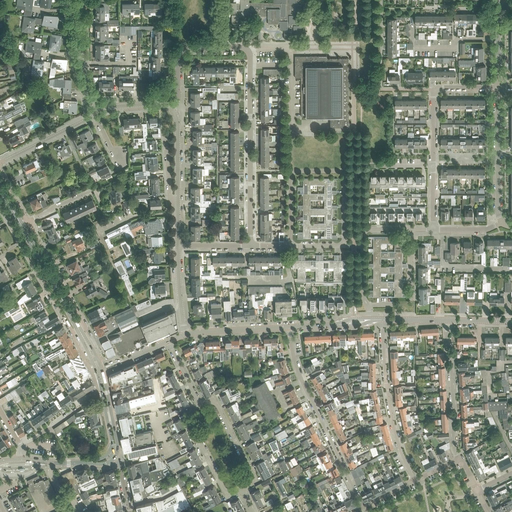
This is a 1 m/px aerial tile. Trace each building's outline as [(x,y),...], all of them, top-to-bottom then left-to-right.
[(17,0),(16,7),(25,8),(24,15),(31,16),(32,9),(32,0),(17,0)] [(265,7),(267,7),(267,3),(249,3),(249,0),(233,0),(233,3),(229,3),(229,11),(232,11),(232,23),(240,23),(240,20),(249,20),(249,17),(259,17),(259,14),(261,14),(261,10),(265,10),(265,7)] [(261,14),(261,16),(268,16),(268,24),(280,24),(280,29),(285,29),(285,40),(292,40),(292,34),(301,34),(301,25),(297,25),(297,13),(301,13),(301,8),(304,8),(304,10),(310,10),(310,8),(311,8),(310,0),(273,0),(274,3),(267,3),(267,7),(265,7),(265,10),(261,10),(261,14)] [(95,13),(109,13),(109,3),(101,3),(101,6),(95,6),(95,9),(95,10),(95,13)] [(139,14),(139,4),(139,3),(130,4),(130,14),(130,18),(133,18),(133,14),(139,14)] [(144,4),(144,14),(153,14),(153,3),(144,4)] [(153,14),(161,14),(161,3),(153,3),(153,14)] [(122,4),(122,14),(130,14),(130,4),(122,4)] [(57,27),(59,17),(43,14),(43,19),(42,24),(42,25),(57,27)] [(34,23),(42,24),(43,19),(24,16),(21,31),(33,33),(34,23)] [(388,25),(397,25),(399,25),(399,22),(398,22),(398,19),(401,19),(404,19),(404,17),(393,17),(393,19),(388,19),(388,25)] [(125,29),(128,29),(130,29),(130,26),(120,26),(120,35),(125,35),(125,29)] [(136,29),(142,29),(142,26),(130,26),(130,29),(131,29),(131,35),(136,35),(136,29)] [(107,42),(112,42),(119,42),(119,39),(113,39),(113,38),(111,37),(109,37),(109,36),(109,32),(104,32),(96,32),(96,40),(107,40),(107,42)] [(61,36),(51,34),(48,49),(59,51),(61,36)] [(26,40),(25,50),(35,52),(33,60),(39,60),(42,42),(26,40)] [(468,60),(458,60),(458,63),(468,63),(474,63),(479,63),(479,60),(483,60),(483,53),(475,54),(475,57),(474,57),(474,58),(473,58),(473,60),(468,60)] [(301,78),(301,116),(330,116),(331,127),(343,127),(349,127),(349,85),(350,85),(350,72),(349,72),(349,58),(327,58),(319,58),(319,56),(295,56),(295,78),(301,78)] [(51,68),(61,70),(66,70),(67,60),(52,58),(51,62),(51,68)] [(41,76),(43,67),(51,68),(51,62),(39,60),(33,60),(31,75),(41,76)] [(474,66),(474,72),(477,72),(486,72),(486,66),(481,66),(479,66),(479,63),(474,63),(474,66)] [(391,82),(399,82),(399,75),(399,72),(395,72),(395,69),(390,69),(390,73),(391,73),(391,82)] [(408,80),(408,82),(416,82),(416,73),(408,73),(408,69),(402,69),(402,73),(406,73),(406,80),(408,80)] [(423,72),(416,73),(416,82),(423,82),(422,80),(425,80),(425,71),(423,71),(423,72)] [(71,80),(54,79),(53,86),(63,87),(62,91),(63,92),(63,96),(71,97),(71,92),(68,92),(68,89),(70,90),(71,80)] [(64,102),(60,102),(60,107),(69,108),(69,113),(76,114),(77,103),(75,102),(75,101),(71,101),(71,97),(63,96),(62,100),(64,100),(64,102)] [(0,119),(3,119),(3,120),(23,111),(21,106),(3,114),(3,115),(0,115),(0,119)] [(149,120),(146,120),(147,128),(150,127),(153,126),(153,128),(160,127),(159,123),(157,123),(157,117),(149,117),(149,120)] [(16,127),(23,123),(21,118),(14,122),(16,127)] [(124,135),(123,130),(133,129),(132,118),(128,119),(128,118),(127,119),(123,119),(124,127),(119,127),(119,135),(124,135)] [(141,125),(140,118),(132,118),(133,129),(143,128),(143,125),(141,125)] [(191,125),(199,125),(199,128),(212,128),(212,125),(204,125),(204,118),(191,119),(191,125)] [(23,123),(16,127),(18,131),(19,130),(20,133),(9,139),(12,145),(20,141),(21,142),(25,139),(22,134),(24,134),(29,131),(26,127),(32,124),(29,120),(23,123)] [(211,130),(212,130),(212,128),(199,128),(198,128),(198,131),(197,131),(193,131),(193,137),(202,137),(202,134),(211,134),(211,130)] [(72,141),(76,149),(79,148),(81,147),(86,144),(85,142),(93,138),(89,129),(80,134),(84,142),(77,145),(74,140),(72,141)] [(148,141),(144,141),(145,149),(149,149),(156,148),(156,140),(148,141)] [(64,159),(70,156),(69,153),(72,152),(69,144),(65,146),(63,142),(54,147),(57,151),(59,156),(62,155),(64,159)] [(86,144),(81,147),(84,152),(90,149),(91,153),(98,150),(94,143),(87,147),(86,144)] [(95,161),(97,165),(105,162),(101,155),(94,158),(93,155),(86,158),(89,164),(95,161)] [(206,166),(211,166),(211,163),(204,163),(204,160),(205,160),(205,156),(202,156),(193,156),(193,163),(195,163),(196,163),(198,163),(198,166),(206,166)] [(25,165),(23,166),(26,173),(27,172),(31,182),(33,182),(36,180),(39,179),(37,175),(32,177),(30,171),(31,170),(40,166),(39,164),(37,160),(34,161),(33,161),(26,164),(24,165),(25,165)] [(136,176),(140,176),(147,175),(150,175),(149,170),(158,170),(157,163),(145,164),(142,164),(143,171),(137,172),(134,173),(135,176),(136,176)] [(100,174),(102,178),(105,176),(106,179),(112,177),(110,174),(111,174),(107,166),(97,171),(98,175),(100,174)] [(261,177),(261,183),(269,183),(269,177),(271,177),(271,174),(264,174),(264,177),(261,177)] [(380,187),(380,188),(380,182),(377,182),(377,175),(371,175),(371,182),(370,182),(370,181),(370,188),(370,187),(380,187)] [(386,175),(380,175),(380,182),(380,188),(380,187),(389,187),(389,188),(389,182),(386,182),(386,175)] [(389,182),(389,188),(389,187),(398,187),(398,188),(398,182),(395,182),(395,175),(389,175),(389,182)] [(398,182),(398,188),(398,187),(407,187),(407,188),(407,182),(404,182),(404,175),(398,175),(398,182)] [(413,175),(407,175),(407,182),(407,188),(407,187),(416,187),(416,188),(416,182),(413,182),(413,175)] [(416,182),(416,188),(416,187),(425,187),(425,188),(425,180),(425,182),(422,182),(422,175),(416,175),(416,182)] [(158,177),(148,178),(149,186),(151,186),(159,185),(158,177)] [(310,184),(318,184),(318,178),(298,178),(298,179),(303,179),(303,193),(298,193),(298,194),(311,194),(311,193),(311,189),(310,189),(310,184)] [(338,178),(318,178),(318,184),(325,184),(325,189),(324,189),(324,193),(324,194),(338,194),(338,193),(332,193),(332,179),(338,179),(338,178)] [(33,184),(25,187),(29,196),(36,193),(33,184)] [(150,194),(160,193),(159,185),(151,186),(149,186),(150,194)] [(111,196),(111,201),(120,201),(120,198),(121,197),(120,193),(120,190),(111,190),(111,191),(108,194),(111,196)] [(310,199),(318,199),(318,193),(311,193),(311,194),(298,194),(303,194),(303,208),(298,208),(311,208),(311,204),(310,204),(310,199)] [(324,193),(318,193),(318,199),(325,199),(325,204),(324,204),(324,208),(338,208),(332,208),(332,194),(338,194),(324,194),(324,193)] [(191,200),(195,200),(195,204),(211,204),(211,200),(203,200),(203,198),(201,198),(201,194),(191,194),(191,200)] [(41,206),(42,208),(47,206),(45,201),(42,202),(39,196),(29,201),(31,206),(32,208),(32,209),(33,209),(33,210),(41,206)] [(138,198),(133,199),(133,200),(138,199),(138,201),(144,201),(144,203),(150,202),(151,208),(161,207),(160,199),(150,200),(150,197),(149,198),(138,198)] [(84,200),(85,203),(82,204),(86,213),(96,208),(92,200),(89,201),(88,199),(84,200)] [(83,223),(86,222),(82,214),(86,213),(82,204),(79,206),(78,203),(75,205),(76,207),(72,209),(76,217),(80,216),(83,223)] [(195,207),(191,207),(191,213),(201,213),(201,209),(206,209),(206,207),(212,207),(212,203),(211,204),(195,204),(195,207)] [(377,219),(377,212),(380,212),(380,205),(380,207),(370,207),(370,205),(370,213),(370,212),(371,212),(371,219),(377,219)] [(386,212),(389,212),(389,205),(389,207),(380,207),(380,205),(380,212),(380,219),(386,219),(386,212)] [(395,219),(395,212),(398,212),(398,205),(398,207),(389,207),(389,205),(389,212),(389,219),(395,219)] [(404,219),(404,212),(407,212),(407,205),(407,207),(398,207),(398,205),(398,212),(398,219),(404,219)] [(413,212),(416,212),(416,205),(416,207),(407,207),(407,205),(407,212),(407,219),(413,219),(413,212)] [(416,205),(416,212),(416,219),(422,219),(422,212),(425,212),(425,214),(425,205),(425,207),(416,207),(416,205)] [(63,213),(67,222),(76,217),(72,209),(69,210),(68,208),(65,210),(66,212),(63,213)] [(310,214),(318,214),(318,208),(311,208),(298,208),(298,209),(303,209),(303,223),(298,223),(311,223),(311,219),(310,219),(310,214)] [(324,208),(318,208),(318,214),(325,214),(325,219),(324,219),(324,223),(338,223),(332,223),(332,209),(338,209),(338,208),(324,208)] [(146,225),(144,227),(145,229),(145,233),(147,233),(157,233),(161,233),(161,227),(162,227),(161,222),(157,218),(154,221),(147,221),(147,222),(147,225),(146,225)] [(128,225),(133,236),(137,235),(134,230),(139,228),(139,229),(144,227),(146,225),(147,225),(147,222),(144,222),(143,219),(129,226),(128,225)] [(45,232),(47,231),(48,234),(56,231),(52,222),(43,226),(45,232)] [(310,229),(318,229),(318,223),(311,223),(298,223),(303,223),(303,235),(298,235),(298,238),(311,238),(311,234),(310,234),(310,229)] [(324,223),(318,223),(318,229),(325,229),(325,234),(324,234),(324,236),(321,236),(321,238),(338,238),(332,238),(332,224),(338,224),(338,223),(324,223)] [(107,233),(106,234),(108,238),(105,239),(108,245),(109,248),(114,246),(112,243),(111,244),(109,239),(124,231),(127,239),(133,236),(128,225),(128,226),(128,227),(127,225),(126,225),(121,227),(122,228),(120,228),(119,227),(107,233)] [(85,246),(81,238),(90,234),(87,228),(74,235),(76,239),(72,241),(73,244),(74,244),(77,250),(78,250),(79,250),(81,249),(81,248),(85,246)] [(51,244),(60,240),(56,231),(48,234),(49,237),(48,238),(51,244)] [(272,241),(272,232),(261,232),(261,238),(265,238),(265,241),(272,241)] [(149,238),(149,240),(151,240),(152,246),(162,245),(161,236),(157,236),(157,233),(147,233),(147,238),(149,238)] [(368,252),(381,252),(381,248),(380,248),(380,243),(388,243),(388,237),(368,237),(373,237),(373,252),(368,252)] [(395,252),(407,252),(402,252),(402,237),(407,237),(388,237),(388,243),(396,243),(396,248),(395,248),(395,252)] [(133,253),(127,240),(120,243),(127,256),(133,253)] [(481,254),(481,261),(481,264),(486,266),(486,252),(483,252),(483,242),(479,242),(476,242),(476,251),(479,251),(479,254),(481,254)] [(421,246),(419,246),(419,253),(428,253),(428,246),(431,246),(431,243),(424,243),(424,244),(421,244),(421,246)] [(451,243),(451,252),(445,252),(445,261),(449,261),(452,261),(452,259),(454,259),(454,253),(459,253),(459,243),(451,243)] [(162,251),(149,251),(149,248),(142,249),(139,251),(139,253),(143,252),(143,253),(151,253),(152,254),(153,254),(153,262),(161,261),(160,259),(163,259),(162,251)] [(381,267),(381,263),(380,263),(380,258),(388,258),(388,252),(381,252),(368,252),(373,252),(373,266),(368,266),(368,267),(381,267)] [(407,252),(395,252),(388,252),(388,258),(396,258),(396,263),(395,263),(394,267),(407,267),(402,267),(402,252),(407,252)] [(298,281),(302,281),(302,255),(301,255),(301,260),(293,260),(293,259),(292,259),(292,268),(298,268),(298,281)] [(310,278),(306,278),(306,271),(311,271),(311,268),(311,260),(302,260),(302,255),(302,281),(306,281),(310,281),(310,278)] [(311,268),(311,271),(316,271),(316,281),(320,281),(320,255),(319,255),(319,260),(311,260),(311,268)] [(320,255),(320,281),(324,281),(324,270),(329,270),(329,260),(320,260),(320,255)] [(329,260),(329,270),(334,270),(334,281),(338,281),(338,255),(337,255),(337,260),(329,260)] [(338,281),(342,281),(342,271),(347,271),(347,259),(346,259),(346,260),(338,260),(338,255),(338,281)] [(11,265),(8,266),(12,274),(17,271),(16,268),(20,265),(15,256),(8,260),(11,265)] [(114,263),(122,279),(123,279),(123,278),(128,276),(120,259),(114,263)] [(79,265),(76,260),(67,265),(71,274),(80,269),(81,271),(89,268),(88,265),(83,267),(81,264),(79,265)] [(419,267),(419,274),(428,274),(428,269),(430,269),(430,267),(440,267),(440,264),(433,264),(429,264),(427,264),(427,267),(419,267)] [(211,265),(210,265),(211,272),(211,276),(211,277),(215,277),(220,276),(220,274),(215,274),(215,270),(213,270),(213,265),(211,265)] [(381,267),(368,267),(373,267),(373,281),(368,281),(368,282),(381,282),(381,281),(381,277),(380,277),(380,273),(388,273),(388,267),(381,267)] [(394,267),(388,267),(388,273),(396,273),(396,278),(394,277),(394,281),(394,282),(407,282),(407,281),(402,281),(402,267),(407,267),(394,267)] [(155,281),(158,281),(158,280),(161,279),(161,278),(164,278),(164,269),(148,270),(148,274),(155,273),(155,277),(151,278),(148,281),(148,284),(152,284),(152,283),(155,282),(155,281)] [(8,279),(7,277),(4,271),(1,273),(0,271),(0,279),(1,279),(3,282),(8,279)] [(88,275),(86,272),(79,275),(79,276),(75,278),(75,280),(74,281),(76,286),(81,284),(84,282),(82,277),(88,275)] [(25,298),(32,294),(36,291),(35,289),(33,287),(31,282),(28,276),(16,283),(19,289),(23,287),(27,293),(23,295),(25,298)] [(128,276),(123,278),(123,279),(130,295),(135,292),(128,276)] [(461,291),(464,291),(464,279),(460,279),(460,286),(452,286),(453,290),(452,290),(452,303),(460,303),(460,298),(460,294),(460,290),(461,291)] [(381,281),(381,282),(368,282),(373,282),(373,296),(368,296),(368,297),(381,297),(381,292),(381,290),(388,290),(388,287),(388,281),(386,281),(381,281)] [(407,282),(394,282),(394,281),(388,281),(388,287),(396,287),(396,292),(394,292),(394,297),(407,297),(407,296),(402,296),(402,282),(407,282)] [(100,289),(97,290),(93,283),(90,284),(91,287),(84,290),(88,297),(96,292),(97,293),(98,293),(105,297),(108,293),(100,289)] [(478,292),(474,291),(474,294),(475,294),(474,304),(482,304),(482,299),(482,293),(482,291),(486,291),(486,283),(482,283),(482,291),(478,291),(478,292)] [(10,289),(7,284),(2,287),(4,292),(10,289)] [(165,294),(165,284),(157,285),(157,286),(155,286),(155,285),(153,285),(150,285),(150,289),(155,289),(155,297),(159,297),(159,296),(165,296),(165,294)] [(193,292),(192,292),(192,294),(197,294),(203,294),(203,290),(201,290),(201,287),(203,287),(203,286),(193,286),(193,292)] [(268,300),(273,300),(273,297),(273,293),(273,292),(270,293),(266,294),(266,296),(265,300),(264,305),(264,317),(271,316),(271,309),(271,307),(267,307),(267,305),(268,300)] [(249,301),(249,302),(250,317),(256,317),(256,314),(262,314),(263,308),(264,305),(262,305),(261,300),(257,300),(252,301),(252,294),(257,294),(257,293),(248,293),(249,296),(249,301)] [(307,303),(310,303),(311,303),(311,297),(310,297),(310,299),(306,299),(306,293),(300,293),(300,297),(300,304),(300,303),(301,303),(301,310),(307,310),(307,303)] [(325,303),(328,303),(329,303),(329,294),(328,294),(328,299),(320,299),(320,297),(320,303),(319,303),(319,310),(325,310),(325,303)] [(334,301),(337,301),(338,301),(338,294),(337,294),(337,296),(329,296),(329,294),(329,303),(328,303),(328,308),(334,308),(334,301)] [(338,294),(338,301),(337,301),(337,308),(343,308),(343,301),(346,301),(346,302),(347,302),(347,294),(346,294),(346,296),(338,296),(338,294)] [(33,307),(35,310),(37,308),(37,309),(42,306),(44,305),(40,297),(33,301),(31,298),(24,302),(28,309),(33,307)] [(316,310),(316,303),(319,303),(320,303),(320,297),(319,297),(319,299),(311,299),(311,297),(311,303),(310,303),(310,310),(316,310)] [(213,316),(222,316),(222,311),(221,298),(216,298),(217,303),(211,303),(213,316)] [(137,311),(148,306),(151,304),(149,299),(135,305),(137,311)] [(276,300),(276,315),(278,315),(278,316),(288,316),(288,314),(292,314),(292,312),(297,311),(297,306),(296,306),(296,299),(295,300),(292,301),(292,299),(276,300)] [(230,301),(229,302),(229,301),(226,301),(224,301),(224,310),(226,310),(227,319),(232,319),(232,315),(231,304),(230,301)] [(243,302),(240,302),(240,308),(238,308),(238,309),(233,309),(234,315),(232,315),(232,319),(244,318),(243,302)] [(198,315),(204,315),(204,311),(202,311),(202,305),(199,305),(194,305),(194,312),(198,312),(198,315)] [(100,317),(102,320),(107,318),(105,314),(104,315),(100,307),(92,311),(87,314),(91,321),(100,317)] [(132,307),(114,315),(122,333),(140,325),(140,324),(132,307)] [(140,325),(145,337),(148,342),(177,329),(176,314),(175,314),(175,309),(167,313),(168,315),(142,326),(140,325)] [(38,322),(40,325),(44,323),(50,320),(49,320),(47,317),(48,316),(45,310),(35,316),(35,317),(34,317),(36,322),(37,321),(38,322)] [(94,325),(93,326),(98,335),(109,329),(107,326),(103,329),(102,327),(106,325),(106,323),(114,319),(112,315),(107,318),(102,320),(93,324),(94,325)] [(44,323),(40,325),(36,328),(37,328),(40,333),(59,324),(61,322),(57,316),(49,320),(50,320),(44,323)] [(56,332),(57,334),(65,330),(62,325),(46,334),(48,337),(53,334),(53,333),(56,332)] [(110,338),(110,339),(111,342),(112,343),(117,353),(119,354),(136,346),(137,347),(141,345),(141,344),(140,340),(140,339),(145,337),(140,325),(122,333),(110,338)] [(421,334),(422,335),(427,334),(428,338),(432,338),(432,334),(436,334),(436,339),(439,339),(438,328),(421,329),(421,330),(419,330),(419,334),(421,334)] [(50,345),(51,345),(68,335),(65,330),(57,334),(59,337),(56,339),(56,338),(48,342),(50,345)] [(62,342),(63,345),(71,340),(68,335),(51,345),(52,348),(59,344),(62,342)] [(278,337),(271,338),(271,344),(276,344),(278,349),(279,349),(280,352),(279,352),(277,353),(279,359),(284,357),(280,343),(278,344),(278,337)] [(474,343),(474,342),(477,342),(477,338),(474,338),(474,337),(457,337),(457,348),(460,348),(460,343),(463,343),(463,346),(468,346),(468,343),(474,343)] [(485,337),(485,348),(493,348),(493,337),(485,337)] [(259,338),(252,339),(252,345),(252,352),(256,352),(256,349),(259,349),(259,346),(262,346),(262,341),(259,342),(259,338)] [(239,339),(232,340),(233,346),(233,351),(240,351),(240,350),(243,349),(243,347),(242,347),(240,347),(239,346),(240,346),(239,344),(239,339)] [(245,347),(243,347),(243,349),(243,356),(246,356),(246,352),(252,352),(252,345),(252,339),(245,339),(245,344),(245,346),(245,347)] [(49,359),(54,357),(58,355),(74,345),(71,340),(63,345),(65,348),(62,349),(53,353),(47,356),(49,359)] [(206,349),(203,349),(204,352),(204,353),(204,357),(204,359),(204,361),(207,361),(207,358),(207,354),(206,354),(206,352),(207,352),(208,352),(208,351),(213,351),(213,350),(213,347),(213,341),(212,340),(209,340),(209,341),(206,341),(206,349)] [(226,355),(226,348),(226,355),(229,355),(229,351),(233,351),(233,346),(232,340),(225,340),(226,345),(226,347),(226,348),(223,348),(223,354),(223,355),(226,355)] [(102,344),(102,345),(104,350),(105,350),(106,351),(105,353),(107,358),(109,358),(114,356),(115,354),(109,342),(108,341),(102,344)] [(196,343),(190,346),(193,352),(196,351),(197,353),(204,352),(203,349),(203,343),(200,343),(200,344),(197,345),(196,343)] [(11,351),(14,356),(19,353),(24,350),(21,345),(11,351)] [(70,357),(78,352),(74,345),(58,355),(60,358),(65,355),(65,354),(67,353),(70,357)] [(190,346),(183,349),(188,360),(191,359),(188,354),(193,352),(190,346)] [(378,357),(378,351),(378,349),(375,349),(375,358),(371,358),(370,351),(368,351),(369,361),(375,361),(375,360),(378,360),(378,357)] [(24,350),(19,353),(22,359),(27,356),(24,350)] [(71,361),(67,363),(71,369),(74,367),(80,377),(87,373),(88,374),(90,373),(78,352),(70,357),(69,358),(71,361)] [(156,356),(158,360),(166,357),(163,352),(156,355),(156,356)] [(435,356),(435,358),(438,358),(438,364),(443,364),(443,361),(444,361),(444,353),(434,353),(434,356),(435,356)] [(30,361),(27,356),(22,358),(20,360),(23,364),(30,361)] [(156,367),(160,365),(158,360),(156,356),(153,357),(152,356),(147,358),(155,375),(157,374),(156,372),(157,372),(154,364),(155,364),(156,367)] [(406,356),(391,357),(391,364),(392,370),(398,370),(398,367),(397,367),(397,363),(399,363),(399,361),(403,361),(403,360),(406,359),(406,356)] [(148,367),(151,375),(148,376),(149,379),(152,378),(152,377),(155,376),(155,375),(147,358),(142,361),(145,368),(148,367)] [(322,360),(321,358),(305,367),(308,372),(315,368),(314,366),(321,362),(321,361),(322,360)] [(277,359),(273,360),(274,363),(275,369),(276,368),(280,367),(286,365),(284,359),(277,361),(277,359)] [(469,368),(469,367),(470,367),(469,360),(462,361),(462,362),(461,362),(461,363),(458,363),(459,369),(469,368)] [(51,370),(53,370),(52,369),(58,366),(56,361),(51,365),(50,364),(48,365),(51,370)] [(142,369),(145,376),(146,379),(146,380),(148,379),(149,379),(148,376),(148,375),(145,368),(142,361),(137,363),(140,370),(142,369)] [(32,364),(36,371),(41,369),(39,366),(38,366),(35,362),(32,364)] [(67,362),(61,365),(64,369),(71,381),(73,380),(74,379),(75,381),(77,386),(76,387),(81,395),(85,393),(79,383),(74,375),(71,369),(67,363),(67,362)] [(191,364),(191,365),(194,371),(193,371),(197,379),(201,377),(203,376),(201,373),(204,372),(202,367),(200,368),(198,364),(197,362),(191,364)] [(120,387),(121,387),(121,386),(124,386),(123,380),(127,379),(129,385),(132,384),(137,383),(141,381),(143,381),(143,380),(135,363),(130,366),(133,374),(127,376),(119,378),(110,381),(112,389),(114,389),(114,390),(121,388),(120,387)] [(275,375),(270,376),(271,377),(271,378),(278,377),(282,376),(281,372),(282,372),(282,374),(284,373),(288,372),(286,365),(280,367),(276,368),(277,372),(277,373),(279,372),(279,373),(278,373),(279,374),(278,374),(277,374),(276,374),(275,375)] [(330,368),(333,375),(336,373),(343,370),(342,365),(340,366),(330,368)] [(439,373),(435,374),(435,376),(435,379),(439,379),(440,387),(445,387),(445,386),(445,384),(446,384),(445,367),(444,367),(444,365),(439,365),(439,368),(439,373)] [(119,378),(127,376),(133,374),(130,366),(115,372),(115,373),(109,375),(110,377),(110,381),(119,378)] [(74,375),(79,383),(85,393),(95,386),(90,378),(92,377),(90,373),(88,374),(87,373),(80,377),(74,367),(71,369),(74,375)] [(0,378),(0,382),(6,379),(12,376),(12,375),(12,374),(13,374),(12,372),(3,376),(0,378)] [(161,380),(166,377),(169,383),(171,382),(177,379),(173,372),(168,375),(166,376),(165,374),(164,374),(160,376),(161,380)] [(320,374),(312,378),(315,384),(320,381),(323,380),(320,374)] [(276,386),(277,386),(291,382),(289,375),(283,377),(284,380),(275,383),(276,386)] [(253,387),(252,388),(253,391),(254,390),(266,414),(265,414),(268,419),(269,422),(282,416),(281,413),(280,411),(270,390),(268,387),(265,381),(263,377),(260,377),(259,377),(262,383),(253,387)] [(6,382),(0,385),(0,392),(3,391),(1,389),(7,385),(9,388),(14,385),(10,379),(6,382)] [(65,379),(63,380),(65,385),(69,391),(68,392),(73,400),(77,398),(70,386),(65,379)] [(71,381),(73,384),(70,386),(77,398),(81,395),(76,387),(77,386),(75,381),(74,379),(73,380),(71,381)] [(171,382),(169,383),(171,387),(173,386),(175,390),(181,387),(177,379),(171,382)] [(206,379),(199,383),(202,390),(211,386),(209,382),(208,382),(206,379)] [(269,380),(265,381),(268,387),(270,390),(273,389),(269,380)] [(315,384),(318,389),(326,385),(323,380),(320,381),(315,384)] [(364,389),(371,389),(371,388),(376,388),(376,381),(370,381),(368,381),(368,386),(363,386),(364,389)] [(29,388),(25,383),(20,386),(24,391),(26,393),(30,391),(28,388),(29,388)] [(57,391),(67,404),(72,401),(68,394),(65,396),(60,389),(61,388),(59,384),(55,387),(55,388),(57,391)] [(211,386),(202,390),(206,398),(212,395),(210,392),(215,390),(212,385),(211,386)] [(326,392),(329,391),(326,385),(318,389),(321,395),(326,392)] [(20,386),(15,390),(18,394),(23,391),(20,386)] [(118,392),(113,393),(114,398),(115,402),(130,399),(135,398),(139,397),(137,391),(133,392),(132,386),(121,388),(122,391),(118,392)] [(446,410),(446,409),(446,407),(447,407),(446,390),(445,390),(445,387),(440,387),(441,396),(437,396),(437,397),(430,397),(430,399),(432,399),(432,401),(436,401),(436,399),(437,399),(437,401),(441,401),(441,409),(441,410),(446,410)] [(57,391),(55,388),(51,391),(53,394),(53,395),(55,393),(60,400),(58,401),(62,408),(67,404),(57,391)] [(231,402),(233,401),(240,397),(241,397),(238,391),(231,395),(231,394),(230,392),(229,391),(228,388),(221,391),(223,394),(221,395),(225,403),(230,400),(231,402)] [(289,392),(291,397),(297,394),(294,388),(283,393),(284,395),(289,392)] [(15,401),(21,398),(18,394),(15,390),(10,393),(13,398),(15,401)] [(321,395),(324,401),(330,398),(330,399),(334,397),(330,390),(329,391),(326,392),(321,395)] [(179,397),(175,399),(177,402),(181,401),(186,398),(183,391),(177,394),(179,397)] [(337,396),(339,400),(344,397),(344,398),(350,396),(348,391),(337,396)] [(48,393),(45,395),(51,404),(52,405),(50,407),(54,413),(60,410),(48,393)] [(299,401),(297,394),(291,397),(293,401),(287,403),(288,405),(299,401)] [(0,402),(1,405),(8,400),(5,395),(0,398),(0,402)] [(374,404),(379,402),(377,396),(372,397),(371,397),(353,401),(356,407),(356,408),(358,407),(357,403),(368,401),(368,405),(374,404)] [(181,401),(177,402),(180,409),(182,409),(184,409),(190,406),(186,398),(181,401)] [(115,402),(114,402),(116,411),(118,411),(127,409),(131,408),(130,403),(130,399),(115,402)] [(334,400),(324,404),(327,410),(334,407),(337,405),(334,400)] [(46,409),(44,410),(49,417),(53,414),(45,401),(42,403),(46,409)] [(234,403),(226,407),(228,411),(228,412),(229,414),(230,414),(236,411),(237,411),(240,409),(237,401),(234,403)] [(488,408),(489,410),(508,409),(508,408),(507,408),(507,401),(488,402),(488,408)] [(44,410),(39,403),(34,406),(35,408),(36,407),(40,413),(44,420),(49,417),(44,410)] [(256,407),(252,409),(254,414),(263,410),(260,405),(256,407)] [(301,405),(296,408),(297,411),(298,411),(300,414),(305,411),(301,405)] [(355,408),(354,405),(347,408),(350,414),(356,411),(355,408)] [(35,408),(33,409),(35,412),(33,414),(40,423),(44,420),(40,413),(36,407),(35,408),(34,406),(34,407),(35,408)] [(81,417),(88,415),(88,414),(87,412),(87,410),(88,410),(87,407),(86,407),(86,406),(75,413),(76,417),(74,417),(75,421),(75,423),(83,421),(81,417)] [(334,407),(327,410),(330,416),(336,413),(338,412),(337,409),(335,410),(334,407)] [(40,423),(33,414),(29,408),(27,410),(33,418),(31,420),(35,426),(40,423)] [(487,409),(483,409),(482,409),(461,410),(462,417),(467,416),(467,413),(485,412),(485,417),(487,417),(492,416),(489,410),(488,408),(487,408),(487,409)] [(88,414),(88,415),(89,422),(90,422),(91,425),(88,426),(88,429),(94,428),(93,426),(101,424),(100,419),(98,420),(96,410),(87,412),(88,414)] [(230,415),(231,417),(232,417),(234,421),(238,419),(240,418),(241,418),(242,420),(245,419),(250,416),(253,414),(251,410),(241,415),(238,410),(237,410),(237,411),(236,411),(230,414),(230,415)] [(441,410),(442,419),(433,420),(434,424),(438,424),(437,422),(438,421),(438,424),(442,424),(443,432),(448,432),(448,429),(449,429),(448,412),(447,412),(446,410),(441,410)] [(295,416),(294,417),(296,419),(297,422),(298,422),(301,420),(303,419),(308,417),(305,411),(300,414),(299,414),(295,416)] [(337,419),(340,417),(338,412),(336,413),(330,416),(333,422),(338,420),(337,419)] [(411,416),(410,412),(407,413),(401,414),(403,420),(411,419),(414,418),(417,418),(417,414),(411,416)] [(19,413),(16,415),(18,417),(28,432),(33,428),(28,421),(26,423),(21,415),(19,413)] [(20,422),(19,420),(17,421),(16,420),(17,420),(13,414),(8,416),(20,436),(21,436),(25,434),(20,425),(20,426),(18,423),(20,422)] [(155,457),(159,456),(157,451),(158,451),(156,443),(154,443),(151,430),(136,434),(132,415),(119,418),(123,433),(121,434),(125,451),(128,450),(129,457),(130,457),(131,459),(134,458),(134,456),(137,456),(154,452),(155,457)] [(301,420),(298,422),(301,428),(311,422),(310,420),(310,419),(309,416),(308,417),(303,419),(301,420)] [(184,425),(183,423),(182,423),(180,419),(174,422),(178,429),(184,426),(184,425)] [(242,423),(236,426),(240,433),(247,429),(258,424),(256,420),(245,425),(244,422),(242,424),(242,423)] [(333,422),(336,429),(342,426),(340,423),(340,424),(338,420),(333,422)] [(312,425),(300,432),(300,433),(296,435),(297,437),(301,435),(305,433),(306,436),(311,434),(311,433),(315,431),(312,425)] [(374,432),(372,431),(371,431),(370,427),(364,428),(365,436),(375,433),(374,432)] [(252,439),(260,435),(259,432),(251,436),(247,429),(240,433),(243,441),(251,437),(252,439)] [(383,435),(384,438),(390,436),(388,429),(383,431),(381,432),(382,435),(383,435)] [(0,432),(0,433),(4,439),(8,446),(12,443),(4,430),(0,432)] [(186,430),(180,433),(182,437),(180,437),(182,441),(190,437),(186,430)] [(278,441),(287,436),(284,430),(274,435),(278,441)] [(346,435),(345,435),(343,432),(338,434),(341,440),(346,438),(347,438),(346,435)] [(262,438),(260,435),(252,439),(253,441),(246,445),(249,452),(255,450),(258,448),(255,442),(262,438)] [(322,442),(319,436),(313,440),(314,442),(315,442),(317,445),(322,442)] [(182,441),(184,445),(185,444),(187,448),(193,445),(191,440),(192,440),(191,438),(190,438),(190,437),(182,441)] [(276,439),(269,443),(274,452),(279,449),(277,442),(276,439)] [(464,448),(469,448),(469,446),(473,446),(477,443),(479,443),(477,440),(475,441),(469,441),(463,442),(464,448)] [(445,450),(450,448),(449,441),(439,446),(442,452),(436,454),(438,457),(440,456),(440,457),(441,458),(442,461),(448,457),(445,450)] [(316,453),(325,448),(322,442),(317,445),(313,447),(316,453)] [(392,442),(387,443),(384,444),(385,451),(394,448),(392,442)] [(345,456),(351,453),(353,452),(350,446),(348,448),(343,450),(345,456)] [(466,452),(468,457),(475,454),(474,451),(479,448),(478,446),(466,452)] [(429,461),(433,467),(439,465),(431,450),(433,450),(431,447),(427,449),(432,459),(429,461)] [(191,455),(189,456),(191,460),(199,456),(195,448),(189,451),(191,455)] [(345,456),(348,462),(353,460),(352,456),(353,456),(361,452),(360,449),(353,452),(351,453),(345,456)] [(253,460),(259,457),(255,450),(249,452),(253,460)] [(323,454),(319,456),(322,462),(330,458),(326,450),(322,452),(323,454)] [(433,467),(429,461),(426,453),(424,454),(423,453),(422,454),(426,462),(424,463),(427,470),(433,467)] [(478,453),(475,454),(468,457),(471,463),(481,458),(483,457),(482,454),(479,455),(478,453)] [(263,460),(255,464),(259,472),(271,466),(267,459),(272,457),(271,454),(268,455),(262,458),(263,460)] [(499,459),(499,458),(496,460),(501,470),(511,464),(511,462),(508,454),(504,456),(504,457),(499,459)] [(131,478),(134,491),(140,490),(153,482),(171,472),(165,464),(160,456),(159,456),(155,457),(153,458),(154,460),(155,460),(158,467),(150,470),(139,475),(131,478)] [(190,467),(177,474),(179,477),(181,476),(183,475),(183,476),(189,472),(196,469),(195,467),(197,466),(203,463),(199,456),(191,460),(189,461),(192,467),(190,468),(190,467)] [(481,458),(471,463),(474,468),(480,465),(481,465),(484,463),(482,460),(484,459),(483,457),(481,458)] [(168,462),(172,469),(180,465),(176,458),(168,462)] [(322,462),(325,468),(326,471),(327,471),(334,468),(330,458),(322,462)] [(283,473),(288,470),(289,470),(284,459),(278,462),(283,473)] [(286,461),(289,468),(294,466),(290,459),(286,461)] [(135,464),(128,465),(131,478),(139,475),(150,470),(147,460),(135,464)] [(351,468),(355,466),(360,463),(359,461),(355,463),(353,460),(348,462),(351,468)] [(392,471),(390,469),(389,466),(388,466),(387,463),(384,465),(388,473),(386,474),(393,487),(398,485),(395,478),(392,471)] [(480,465),(474,468),(476,473),(489,467),(489,468),(490,467),(489,464),(487,465),(485,466),(484,463),(481,465),(480,465)] [(299,464),(289,469),(293,476),(303,471),(299,464)] [(354,468),(351,470),(350,470),(354,478),(359,475),(359,476),(364,473),(362,468),(360,465),(354,468)] [(263,479),(267,477),(274,473),(271,466),(259,472),(263,479)] [(484,473),(490,470),(493,468),(492,466),(490,467),(489,468),(489,467),(476,473),(479,479),(486,476),(484,473)] [(201,474),(197,476),(199,479),(208,474),(204,467),(199,470),(201,474)] [(330,477),(326,479),(328,481),(329,481),(333,479),(333,477),(339,474),(336,467),(334,468),(327,471),(330,477)] [(393,468),(397,476),(395,478),(398,485),(404,482),(396,468),(396,467),(393,468)] [(83,492),(86,490),(97,485),(94,477),(89,479),(89,478),(84,468),(73,473),(72,470),(61,475),(69,491),(75,488),(78,494),(79,493),(83,492)] [(94,477),(97,485),(102,483),(103,482),(104,482),(104,481),(107,481),(107,480),(115,478),(115,477),(114,475),(115,475),(114,475),(114,473),(113,471),(114,470),(104,472),(94,477)] [(386,481),(386,482),(383,483),(387,490),(393,487),(386,474),(384,471),(382,472),(383,474),(382,474),(385,481),(386,481)] [(378,473),(375,474),(380,485),(378,486),(382,493),(387,490),(383,483),(378,473)] [(199,479),(201,484),(205,482),(206,485),(212,482),(208,474),(199,479)] [(44,481),(43,478),(40,479),(38,475),(27,480),(30,486),(28,486),(30,491),(37,488),(39,492),(41,491),(48,505),(58,500),(48,479),(44,481)] [(362,483),(359,476),(359,475),(354,478),(357,485),(362,483)] [(373,475),(370,477),(375,487),(373,488),(377,495),(382,493),(378,486),(373,475)] [(336,482),(340,491),(342,494),(345,501),(349,509),(356,506),(348,489),(343,478),(341,478),(340,476),(334,478),(336,482)] [(284,477),(275,482),(283,496),(287,494),(281,484),(286,481),(284,477)] [(104,482),(103,482),(102,483),(106,486),(106,488),(117,485),(115,478),(107,480),(107,481),(104,481),(104,482)] [(256,490),(251,493),(254,500),(260,497),(263,496),(264,495),(262,490),(264,488),(263,486),(271,482),(269,479),(261,483),(255,486),(257,489),(256,490)] [(364,486),(366,485),(369,490),(366,492),(370,499),(376,496),(368,480),(364,481),(365,484),(363,485),(364,486)] [(150,495),(154,493),(158,491),(157,489),(153,482),(151,483),(140,490),(134,491),(136,502),(143,499),(143,497),(149,493),(150,495)] [(208,489),(202,492),(204,495),(208,493),(209,497),(217,493),(214,485),(208,488),(208,489)] [(365,501),(370,499),(366,492),(365,492),(361,485),(358,486),(365,501)] [(89,495),(82,499),(85,504),(92,500),(103,498),(119,494),(118,488),(116,488),(115,487),(106,489),(106,491),(103,492),(103,493),(97,494),(97,493),(94,493),(90,495),(89,495)] [(503,493),(504,492),(507,491),(506,488),(495,493),(493,489),(488,491),(490,494),(487,495),(489,500),(503,493)] [(83,492),(79,493),(82,499),(89,495),(86,490),(83,492)] [(137,505),(137,506),(138,511),(179,511),(185,509),(191,506),(182,490),(181,490),(179,491),(163,500),(138,505),(138,506),(137,506),(137,505)] [(345,501),(342,494),(340,491),(336,493),(339,500),(341,499),(343,503),(340,504),(344,511),(349,509),(345,501)] [(506,497),(504,492),(503,493),(489,500),(492,504),(499,501),(498,499),(502,497),(503,498),(506,497)] [(210,503),(204,506),(206,510),(212,507),(211,504),(215,502),(215,503),(221,500),(217,493),(209,497),(207,498),(209,503),(210,503)] [(85,504),(87,508),(89,511),(102,511),(109,511),(118,508),(122,508),(119,494),(103,498),(92,500),(85,504)] [(18,495),(10,499),(13,504),(23,498),(21,496),(19,497),(18,495)] [(260,497),(254,500),(258,507),(264,504),(260,497)] [(24,501),(23,498),(13,504),(15,508),(23,504),(22,502),(24,501)] [(334,498),(332,499),(338,511),(342,511),(344,511),(340,504),(338,505),(334,498)] [(232,505),(234,510),(242,506),(239,499),(233,502),(231,503),(230,501),(228,502),(228,503),(230,506),(232,505)] [(332,508),(331,509),(332,511),(338,511),(332,499),(330,500),(331,503),(330,504),(332,508)] [(319,504),(317,500),(314,501),(316,505),(317,507),(319,511),(323,511),(320,506),(319,504)] [(511,504),(511,500),(504,503),(505,505),(502,506),(501,504),(498,506),(494,508),(495,511),(497,511),(510,506),(511,504)] [(285,504),(288,510),(293,507),(290,501),(285,504)] [(326,511),(332,511),(331,509),(329,510),(325,503),(323,504),(326,511)]
